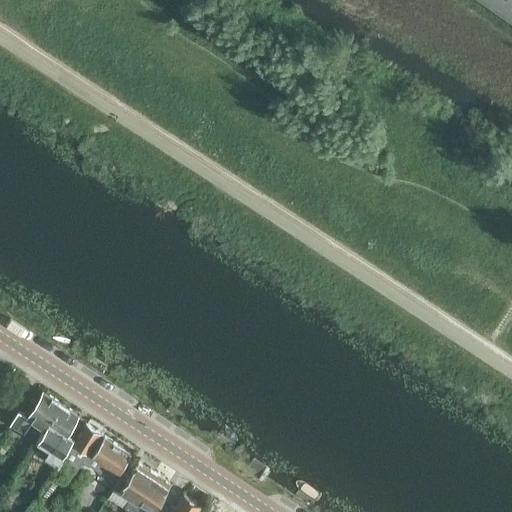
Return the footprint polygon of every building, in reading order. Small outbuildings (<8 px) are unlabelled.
[(30,420),(43,428),(43,429),(61,402),(43,391),(28,415),(19,410),(11,423),(23,431),(30,420)] [(43,429),(43,428),(34,442),(47,450),(44,456),(55,463),(72,437),(66,433),(78,414),(61,402),(43,429)] [(73,442),(75,443),(70,451),(98,470),(103,462),(117,471),(130,452),(86,423),(73,442)] [(125,504),(131,508),(154,472),(138,462),(130,475),(123,471),(114,485),(131,495),(125,504)] [(170,483),(154,472),(131,508),(136,511),(142,503),(152,509),(170,483)] [(195,511),(201,503),(184,492),(169,511),(195,511)]
